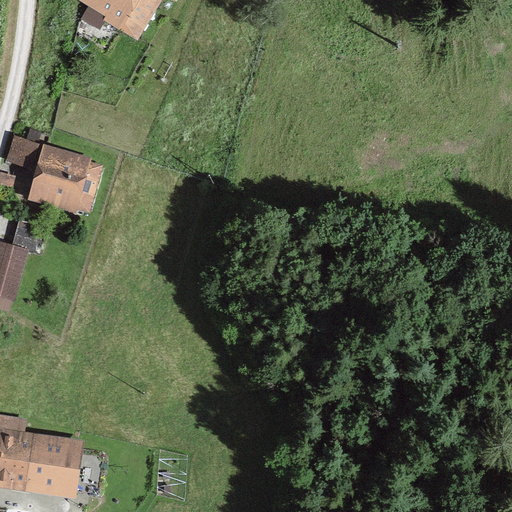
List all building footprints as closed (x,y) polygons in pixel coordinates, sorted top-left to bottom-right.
[(92,0),(110,12),(106,18),(136,37),(144,24),(130,15),(140,0),(92,0)] [(32,168),(42,135),(31,132),(28,143),(21,141),(15,163),(32,168)] [(61,201),(90,209),(101,169),(43,152),(30,198),(60,207),(61,201)] [(20,222),(13,249),(27,253),(40,256),(48,229),(20,222)] [(0,296),(14,301),(27,253),(13,249),(1,246),(0,249),(0,296)] [(0,480),(70,491),(76,448),(23,440),(25,421),(0,416),(0,480)]
